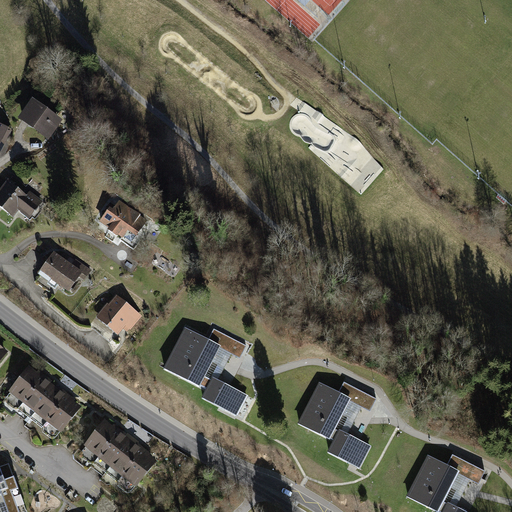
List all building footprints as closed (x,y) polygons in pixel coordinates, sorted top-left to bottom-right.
[(33,104),(23,118),(32,124),(41,130),(41,131),(47,136),(58,121),(33,104)] [(4,139),(8,130),(0,125),(0,151),(6,140),(4,139)] [(20,190),(9,182),(0,193),(0,206),(13,216),(19,208),(30,216),(37,206),(34,204),(38,199),(30,193),(26,197),(18,191),(20,190)] [(130,213),(118,204),(111,214),(108,212),(102,222),(111,228),(109,231),(117,236),(119,233),(123,236),(120,240),(134,250),(143,237),(138,233),(145,223),(139,218),(141,216),(132,210),(130,213)] [(54,255),(35,282),(49,292),(56,282),(68,291),(85,267),(76,261),(72,267),(65,262),(69,257),(64,253),(60,259),(54,255)] [(140,317),(116,298),(104,313),(104,319),(120,331),(125,324),(130,328),(140,317)] [(208,341),(185,330),(165,369),(167,371),(168,370),(196,385),(196,386),(199,387),(199,386),(208,390),(203,398),(205,400),(206,399),(226,410),(227,408),(238,413),(247,397),(217,382),(213,379),(212,381),(210,380),(204,376),(211,362),(218,348),(232,354),(240,359),(246,346),(214,330),(208,341)] [(217,382),(232,354),(218,348),(211,362),(218,365),(210,380),(212,381),(213,379),(217,382)] [(38,377),(30,370),(7,399),(15,405),(38,377)] [(39,378),(38,377),(15,405),(23,412),(46,383),(44,382),(47,379),(41,374),(39,378)] [(54,389),(46,383),(23,412),(31,418),(54,389)] [(338,394),(320,385),(299,424),(329,439),(330,439),(335,441),(329,453),(350,463),(352,460),(360,465),(370,447),(347,435),(341,432),(340,432),(334,429),(342,415),(349,401),(362,407),(370,412),(376,399),(344,383),(338,394)] [(61,395),(54,389),(31,418),(39,424),(61,395)] [(62,396),(61,395),(39,424),(47,430),(69,402),(68,401),(71,398),(65,393),(62,396)] [(347,435),(362,407),(349,401),(342,415),(348,418),(341,432),(347,435)] [(77,408),(69,402),(47,430),(55,437),(77,408)] [(113,430),(105,424),(82,453),(90,459),(113,430)] [(114,431),(113,430),(90,459),(98,465),(121,437),(120,436),(122,433),(117,428),(114,431)] [(129,443),(121,437),(98,465),(106,471),(129,443)] [(137,449),(129,443),(106,471),(114,478),(137,449)] [(138,450),(137,449),(114,478),(122,484),(145,455),(144,454),(146,451),(140,447),(138,450)] [(153,462),(145,455),(122,484),(130,490),(153,462)] [(447,467),(428,457),(408,496),(438,511),(439,511),(463,511),(456,508),(449,505),(448,504),(448,505),(443,502),(450,488),(457,473),(470,480),(478,484),(485,472),(452,455),(447,467)] [(0,468),(0,511),(18,511),(25,508),(14,477),(4,481),(0,468)] [(456,508),(470,480),(457,473),(450,488),(456,491),(449,505),(456,508)]
